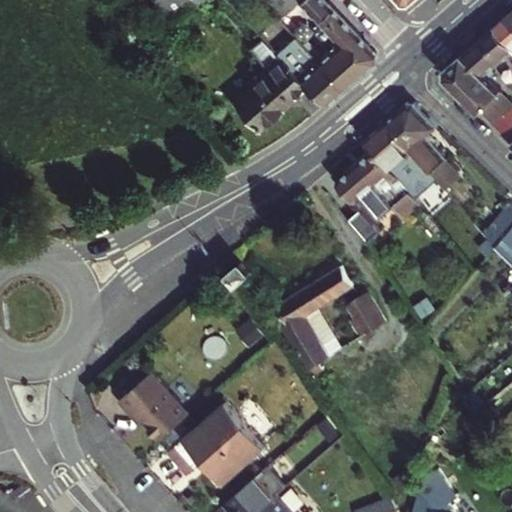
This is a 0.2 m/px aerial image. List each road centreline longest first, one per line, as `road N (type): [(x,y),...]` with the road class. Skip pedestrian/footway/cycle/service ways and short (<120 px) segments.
road 1 (tertiary): [(85,324),(140,266),(347,134),(410,59)]
road 2 (tertiary): [(410,59),(252,173),(113,242),(49,253)]
road 3 (tertiary): [(410,59),(438,102),(511,175)]
